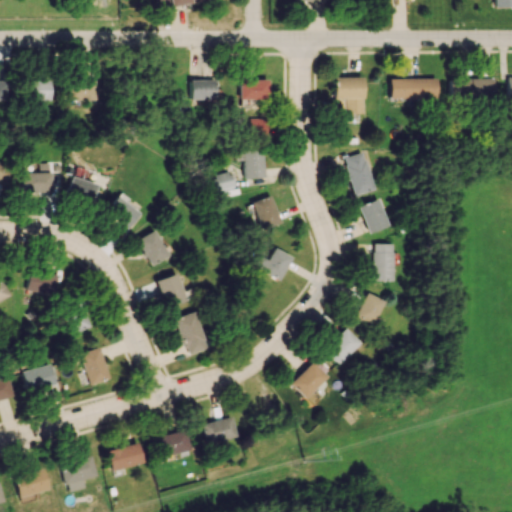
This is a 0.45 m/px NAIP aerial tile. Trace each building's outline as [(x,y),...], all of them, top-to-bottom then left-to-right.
[(360,76),(331,77),(332,114),(361,113),(360,76)] [(434,77),(386,78),(387,98),(434,97),(434,77)] [(491,78),(447,79),(447,99),(492,98),(491,78)] [(93,100),(92,79),(65,80),(66,101),(93,100)] [(213,80),(187,79),(187,100),(212,100),(213,80)] [(266,79),(237,79),(236,99),(265,99),(266,79)] [(47,100),(48,81),(26,80),(25,100),(47,100)] [(261,150),(241,151),(241,178),(261,177),(261,150)] [(342,156),(350,194),(370,191),(363,152),(342,156)] [(231,188),(228,170),(209,174),(213,192),(231,188)] [(87,203),(93,183),(69,176),(63,195),(87,203)] [(124,228),(136,213),(124,203),(127,199),(118,192),(103,211),(124,228)] [(258,229),(277,223),(268,195),(249,201),(258,229)] [(356,206),(367,233),(386,225),(376,198),(356,206)] [(134,238),(147,265),(165,256),(153,230),(134,238)] [(391,280),(391,243),(370,243),(370,280),(391,280)] [(258,256),(252,269),(277,280),(289,256),(271,247),(265,260),(258,256)] [(24,291),(52,293),(53,274),(25,272),(24,291)] [(154,280),(164,307),(183,300),(173,273),(154,280)] [(352,317),(372,325),(382,300),(362,292),(352,317)] [(61,316),(69,334),(88,326),(80,307),(61,316)] [(173,316),(182,354),(202,350),(193,312),(173,316)] [(335,364),(358,343),(343,328),(321,349),(335,364)] [(105,379),(98,347),(77,352),(84,384),(105,379)] [(288,384),(303,398),(325,376),(309,361),(288,384)] [(23,391),(51,383),(46,364),(18,371),(23,391)] [(0,398),(8,397),(5,377),(0,377),(0,398)] [(199,424),(205,446),(235,437),(228,415),(199,424)] [(187,449),(181,429),(151,438),(157,458),(187,449)] [(139,464),(135,443),(104,449),(109,470),(139,464)] [(57,463),(65,492),(80,487),(79,481),(93,477),(87,454),(57,463)] [(11,475),(15,496),(45,490),(41,469),(11,475)]
